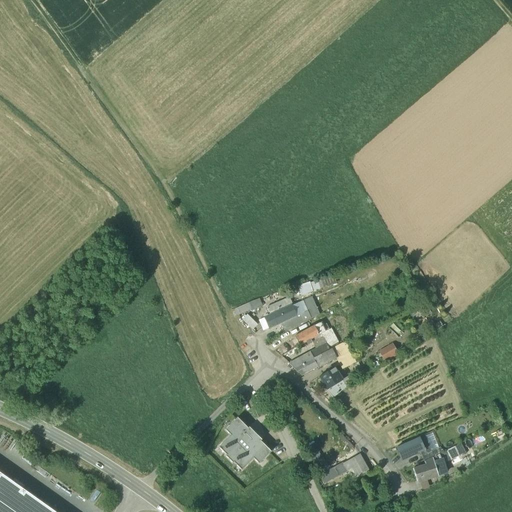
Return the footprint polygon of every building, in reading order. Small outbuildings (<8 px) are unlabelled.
[(309,283),(298,287),(301,295),(312,291),(309,283)] [(312,297),(292,306),(297,316),(281,323),(282,325),(294,320),(297,326),(309,320),(309,319),(320,315),(317,308),(317,307),(316,308),(312,297)] [(258,299),(250,303),(253,310),(261,306),(258,299)] [(247,303),(236,308),(239,315),(250,310),(247,303)] [(276,303),(267,308),(270,315),(284,310),(281,303),(276,303)] [(270,315),(264,318),(268,327),(269,328),(281,323),(297,316),(292,306),(284,310),(270,315)] [(254,330),(260,325),(250,314),(244,320),(254,330)] [(320,315),(309,319),(309,320),(312,327),(320,323),(321,323),(323,322),(320,315)] [(264,318),(259,321),(263,330),(268,327),(264,318)] [(294,320),(282,325),(285,332),(297,326),(294,320)] [(312,327),(295,336),(299,345),(296,346),(298,350),(312,342),(321,337),(320,335),(325,332),(321,323),(320,323),(312,327)] [(325,332),(320,335),(321,337),(312,342),(315,347),(316,349),(327,343),(330,349),(331,349),(339,345),(331,328),(325,332)] [(339,345),(331,349),(336,358),(342,369),(356,363),(345,342),(339,345)] [(327,343),(316,349),(310,352),(313,358),(330,349),(327,343)] [(380,351),(385,361),(398,354),(393,345),(380,351)] [(330,349),(313,358),(317,366),(318,368),(336,358),(331,349),(330,349)] [(310,352),(289,364),(301,374),(317,366),(313,358),(310,352)] [(334,367),(319,377),(327,390),(342,381),(334,367)] [(327,390),(326,391),(333,398),(346,387),(342,380),(327,390)] [(248,429),(237,418),(225,430),(230,435),(218,447),(242,471),(253,459),(259,465),(272,452),(260,441),(261,440),(249,427),(248,429)] [(425,436),(420,438),(424,450),(430,448),(425,436)] [(419,438),(397,448),(402,460),(420,452),(424,450),(420,438),(419,438)] [(461,444),(455,446),(460,456),(465,453),(461,444)] [(455,446),(445,451),(450,461),(460,456),(455,446)] [(424,450),(420,452),(424,461),(433,458),(433,457),(430,448),(424,450)] [(445,451),(440,454),(442,460),(446,459),(447,462),(450,461),(445,451)] [(433,457),(433,458),(438,475),(446,472),(442,460),(440,454),(433,457)] [(360,455),(321,476),(325,483),(334,477),(352,468),(356,476),(368,470),(360,455)] [(433,458),(424,461),(426,465),(413,469),(417,481),(438,475),(433,458)] [(57,511),(0,471),(0,511),(57,511)]
